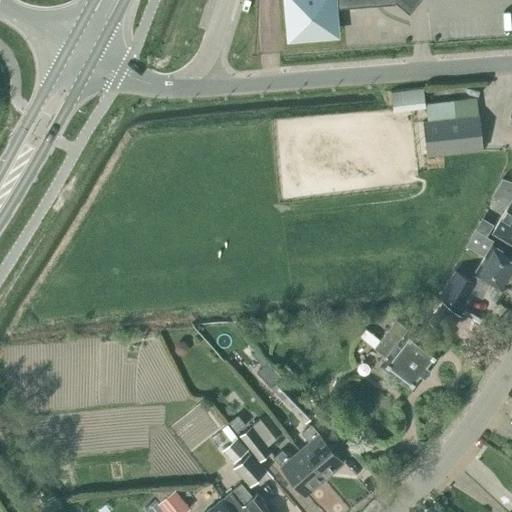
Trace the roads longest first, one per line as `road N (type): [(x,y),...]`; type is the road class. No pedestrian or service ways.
road 1 (tertiary): [(193,88),(511,65)]
road 2 (tertiary): [(388,511),(464,438),(511,359)]
road 3 (primary): [(0,217),(92,58)]
road 4 (primary): [(69,44),(0,171)]
